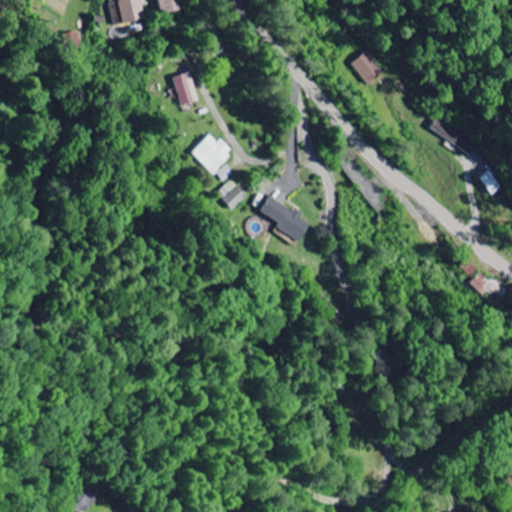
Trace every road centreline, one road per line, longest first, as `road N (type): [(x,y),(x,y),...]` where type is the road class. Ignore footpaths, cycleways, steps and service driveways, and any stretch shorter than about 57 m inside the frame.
road 1 (residential): [(297,105),(333,195),(333,231),(352,305),(388,370),(393,456),(376,495)]
road 2 (secondary): [(511,271),(377,157),(230,0)]
road 3 (residential): [(198,0),(217,37),(202,74),(249,158),(268,161),(289,147),(292,88),(303,78)]
road 4 (residential): [(376,495),(335,499),(276,479),(231,511)]
